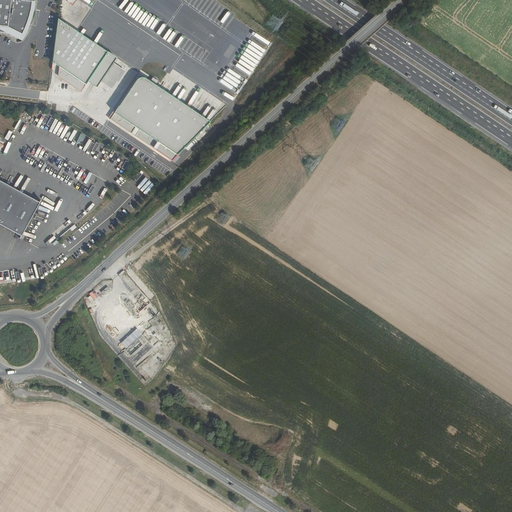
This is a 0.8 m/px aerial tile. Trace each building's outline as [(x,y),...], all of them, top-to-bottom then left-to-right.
[(33,10),(33,9),(34,2),(32,2),(31,0),(0,0),(0,31),(7,32),(7,30),(22,37),(26,29),(28,28),(29,27),(29,25),(28,23),(31,17),(33,10)] [(106,53),(58,21),(52,63),(85,85),(106,53)] [(135,84),(115,115),(176,156),(208,124),(145,79),(142,80),(139,82),(135,84)] [(0,224),(21,236),(40,203),(0,181),(0,224)] [(101,292),(103,295),(110,289),(108,287),(101,292)]
